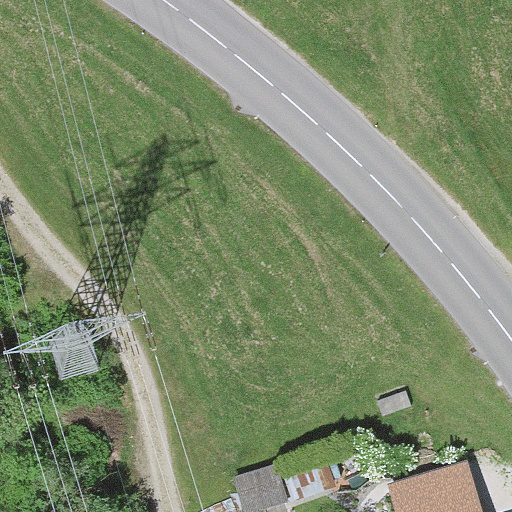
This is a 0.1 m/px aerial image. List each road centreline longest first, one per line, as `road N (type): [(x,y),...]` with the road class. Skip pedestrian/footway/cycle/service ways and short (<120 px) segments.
road 1 (secondary): [(163,0),(329,134),(447,257),(511,340)]
road 2 (track): [(0,181),(129,344),(169,511)]
